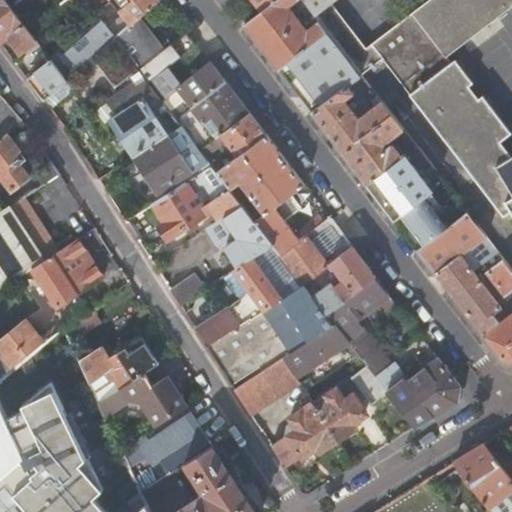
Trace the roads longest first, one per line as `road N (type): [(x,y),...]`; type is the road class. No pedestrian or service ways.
road 1 (residential): [(0,69),(59,147),(282,494)]
road 2 (residential): [(473,368),(199,0)]
road 3 (residential): [(500,405),(332,511)]
